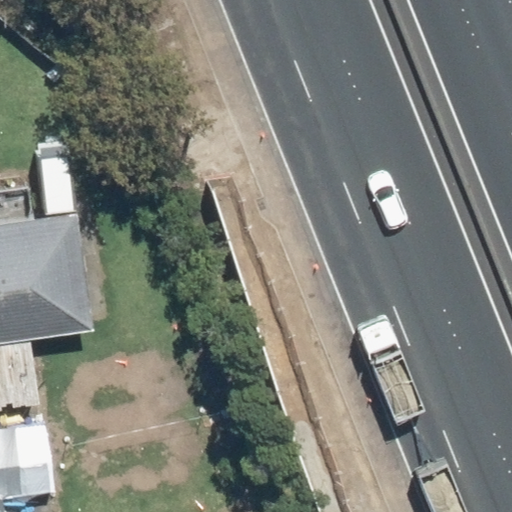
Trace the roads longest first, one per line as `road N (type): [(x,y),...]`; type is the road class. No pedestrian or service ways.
road 1 (motorway): [(511,479),(318,0)]
road 2 (motorway): [(461,0),(511,123)]
